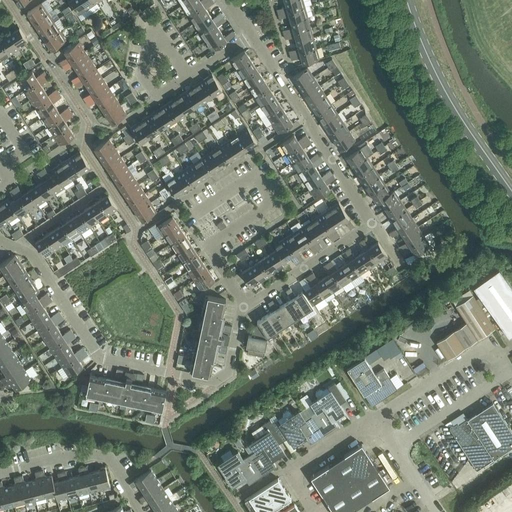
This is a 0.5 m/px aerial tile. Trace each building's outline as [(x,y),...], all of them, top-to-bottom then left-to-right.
[(87,9),(81,0),(69,0),(68,1),(78,15),(87,9)] [(81,0),(87,9),(90,14),(100,8),(96,3),(94,0),(81,0)] [(199,0),(189,0),(181,6),(187,15),(203,4),(205,3),(209,0),(200,0),(199,0)] [(302,0),(287,0),(285,1),(288,11),(304,6),(302,0)] [(27,13),(33,22),(48,13),(42,3),(27,13)] [(203,4),(187,15),(193,24),(209,13),(203,4)] [(62,11),(65,15),(71,10),(68,6),(62,11)] [(304,6),(288,11),(291,22),(307,17),(304,6)] [(71,10),(65,15),(67,19),(74,14),(71,10)] [(48,13),(33,22),(39,31),(54,22),(48,13)] [(209,13),(193,24),(199,33),(215,22),(209,13)] [(214,17),(217,21),(223,17),(220,13),(214,17)] [(215,22),(199,33),(205,42),(221,31),(217,26),(225,21),(223,17),(217,21),(215,22)] [(284,35),(291,33),(294,32),(310,27),(307,17),(291,22),(292,27),(283,30),(284,35)] [(54,22),(39,31),(45,40),(60,31),(54,22)] [(76,31),(78,35),(85,31),(82,27),(76,31)] [(310,27),(294,32),(297,42),(313,38),(310,27)] [(19,28),(10,34),(19,49),(29,42),(19,28)] [(60,31),(45,40),(52,50),(66,40),(60,31)] [(221,31),(205,42),(211,51),(227,41),(221,31)] [(226,35),(229,39),(235,35),(232,31),(226,35)] [(10,34),(1,40),(10,55),(19,49),(10,34)] [(96,37),(91,40),(94,45),(99,42),(98,40),(96,37)] [(313,38),(297,42),(300,53),(316,48),(313,38)] [(1,40),(0,40),(0,58),(1,60),(2,60),(5,64),(13,59),(10,55),(1,40)] [(64,51),(71,60),(85,51),(79,42),(64,51)] [(292,60),(301,57),(303,64),(319,59),(316,48),(300,53),(298,54),(290,56),(292,60)] [(85,51),(71,60),(76,70),(91,60),(85,51)] [(230,60),(237,69),(251,60),(245,51),(230,60)] [(31,58),(27,60),(31,67),(35,64),(31,58)] [(60,62),(62,66),(69,62),(66,58),(60,62)] [(326,63),(328,67),(335,63),(332,59),(326,63)] [(31,67),(27,60),(23,63),(27,69),(31,67)] [(91,60),(76,70),(82,79),(97,69),(91,60)] [(251,60),(237,69),(242,78),(257,69),(251,60)] [(69,62),(62,66),(65,70),(71,66),(69,62)] [(335,63),(328,67),(331,71),(337,67),(335,63)] [(293,77),(299,86),(314,77),(307,67),(293,77)] [(97,69),(82,79),(88,88),(103,78),(97,69)] [(257,69),(242,78),(248,87),(263,78),(257,69)] [(13,70),(9,72),(13,79),(17,76),(13,70)] [(18,81),(24,90),(39,81),(32,71),(18,81)] [(38,76),(41,80),(47,75),(44,71),(38,76)] [(13,79),(9,72),(5,75),(9,81),(13,79)] [(217,77),(220,81),(226,76),(223,72),(217,77)] [(212,74),(203,80),(213,96),(222,90),(212,74)] [(47,75),(41,80),(39,81),(24,90),(30,99),(44,90),(41,85),(49,79),(47,75)] [(72,80),(74,84),(80,80),(78,76),(72,80)] [(226,76),(220,81),(222,85),(229,80),(226,76)] [(314,77),(299,86),(305,95),(320,86),(314,77)] [(338,81),(340,85),(347,81),(344,77),(338,81)] [(103,78),(88,88),(94,97),(109,87),(103,78)] [(263,78),(248,87),(254,96),(269,87),(263,78)] [(80,80),(74,84),(77,88),(83,84),(80,80)] [(203,80),(194,86),(204,102),(213,96),(203,80)] [(347,81),(340,85),(343,89),(349,85),(347,81)] [(194,86),(185,92),(195,108),(204,102),(194,86)] [(320,86),(305,95),(311,104),(326,95),(320,86)] [(109,87),(94,97),(100,106),(115,96),(109,87)] [(269,87),(254,96),(260,106),(275,96),(269,87)] [(44,90),(30,99),(36,108),(59,93),(56,89),(48,95),(44,90)] [(229,95),(232,99),(238,94),(235,90),(229,95)] [(126,96),(128,100),(135,96),(132,92),(126,96)] [(185,92),(176,98),(186,113),(195,108),(185,92)] [(59,93),(36,108),(42,117),(56,108),(53,103),(61,97),(59,93)] [(83,98),(86,102),(92,98),(90,94),(83,98)] [(238,94),(232,99),(234,103),(241,98),(238,94)] [(326,95),(311,104),(317,113),(331,104),(326,95)] [(350,99),(352,103),(358,99),(356,95),(350,99)] [(115,96),(100,106),(106,115),(121,105),(115,96)] [(135,96),(128,100),(131,104),(137,100),(135,96)] [(275,96),(260,106),(266,115),(281,105),(275,96)] [(92,98),(86,102),(89,106),(95,102),(92,98)] [(176,98),(167,104),(177,119),(186,113),(176,98)] [(358,99),(352,103),(355,107),(361,103),(358,99)] [(234,107),(229,101),(225,103),(230,110),(234,107)] [(167,104),(158,110),(168,125),(177,119),(167,104)] [(331,104),(317,113),(323,122),(337,113),(331,104)] [(121,105),(106,115),(112,124),(127,114),(121,105)] [(281,105),(266,115),(272,124),(287,114),(281,105)] [(56,108),(42,117),(48,126),(62,117),(64,116),(71,111),(68,107),(60,113),(56,108)] [(241,113),(244,117),(250,112),(247,108),(241,113)] [(235,109),(231,112),(235,118),(239,116),(235,109)] [(158,110),(148,116),(159,131),(168,125),(158,110)] [(215,110),(211,113),(215,119),(219,116),(215,110)] [(71,111),(64,116),(67,120),(73,115),(71,111)] [(250,112),(244,117),(246,121),(252,116),(250,112)] [(215,119),(211,113),(207,115),(211,122),(215,119)] [(337,113),(323,122),(329,131),(343,122),(337,113)] [(287,114),(272,124),(278,133),(293,123),(287,114)] [(360,118),(362,122),(369,118),(366,114),(360,118)] [(148,116),(139,122),(150,137),(159,131),(148,116)] [(62,117),(48,126),(54,135),(68,126),(62,117)] [(369,118),(362,122),(365,126),(371,122),(369,118)] [(221,119),(217,122),(221,128),(225,125),(221,119)] [(150,137),(139,122),(130,128),(140,143),(150,137)] [(197,122),(193,125),(197,131),(201,128),(197,122)] [(221,128),(217,122),(213,124),(217,130),(221,128)] [(343,122),(329,131),(335,140),(349,131),(343,122)] [(197,131),(193,125),(189,127),(193,134),(197,131)] [(68,126),(54,135),(60,145),(74,135),(68,126)] [(253,131),(255,135),(262,130),(259,126),(253,131)] [(247,128),(238,134),(247,149),(257,142),(247,128)] [(262,130),(255,135),(258,139),(264,134),(262,130)] [(203,131),(199,133),(203,140),(207,137),(203,131)] [(349,131),(335,140),(341,150),(355,140),(349,131)] [(123,137),(126,141),(132,137),(130,133),(123,137)] [(203,140),(199,133),(195,136),(199,142),(203,140)] [(179,134),(175,136),(179,143),(183,140),(179,134)] [(238,134),(229,140),(238,155),(247,149),(238,134)] [(280,144),(286,153),(309,139),(306,135),(298,140),(294,135),(280,144)] [(179,143),(175,136),(171,139),(175,145),(179,143)] [(132,137),(126,141),(129,145),(135,141),(132,137)] [(95,148),(101,158),(115,148),(109,139),(95,148)] [(309,139),(286,153),(292,163),(306,153),(303,148),(311,143),(309,139)] [(229,140),(220,146),(229,160),(238,155),(229,140)] [(375,146),(378,150),(384,146),(382,142),(375,146)] [(185,143),(181,145),(185,152),(189,149),(185,143)] [(43,147),(47,153),(51,151),(47,144),(43,147)] [(361,147),(347,157),(353,166),(367,157),(373,153),(367,144),(361,147)] [(185,152),(181,145),(177,148),(181,154),(185,152)] [(161,146),(157,148),(161,155),(165,152),(161,146)] [(220,146),(211,152),(220,166),(229,160),(220,146)] [(384,146),(378,150),(381,154),(387,150),(384,146)] [(115,148),(101,158),(107,167),(121,157),(115,148)] [(161,155),(157,148),(153,151),(157,157),(161,155)] [(80,151),(70,157),(81,173),(90,167),(80,151)] [(135,155),(138,159),(144,155),(142,151),(135,155)] [(211,152),(202,158),(211,172),(220,166),(211,152)] [(306,153),(292,163),(298,172),(312,162),(314,161),(320,157),(318,153),(309,158),(306,153)] [(144,155),(138,159),(140,163),(147,159),(144,155)] [(167,155),(163,157),(167,163),(171,161),(167,155)] [(70,157),(61,163),(72,179),(81,173),(70,157)] [(121,157),(107,167),(113,176),(127,166),(121,157)] [(167,163),(163,157),(159,160),(163,166),(167,163)] [(317,165),(323,161),(320,157),(314,161),(317,165)] [(367,157),(353,166),(359,175),(373,166),(367,157)] [(202,158),(193,164),(202,178),(211,172),(202,158)] [(387,164),(390,168),(396,164),(393,160),(387,164)] [(312,162),(298,172),(304,181),(318,171),(312,162)] [(52,170),(55,174),(55,173),(63,185),(72,179),(61,163),(52,170)] [(193,164),(184,170),(193,184),(202,178),(193,164)] [(396,164),(390,168),(392,172),(399,168),(396,164)] [(127,166),(113,176),(118,185),(133,175),(127,166)] [(373,166),(359,175),(365,184),(379,175),(373,166)] [(45,168),(41,171),(45,177),(49,175),(45,168)] [(147,173),(150,177),(156,173),(153,169),(147,173)] [(184,170),(175,176),(184,190),(193,184),(184,170)] [(45,177),(41,171),(37,174),(41,180),(45,177)] [(318,171),(304,181),(309,190),(324,180),(318,171)] [(323,175),(326,179),(332,175),(330,171),(323,175)] [(55,174),(46,179),(55,194),(65,187),(63,185),(55,173),(55,174)] [(156,173),(150,177),(152,181),(159,177),(156,173)] [(133,175),(118,185),(124,194),(139,184),(133,175)] [(324,180),(309,190),(316,199),(330,189),(327,184),(335,179),(332,175),(326,179),(324,180)] [(379,175),(365,184),(371,193),(385,184),(379,175)] [(184,190),(175,176),(165,182),(175,196),(184,190)] [(101,184),(97,177),(93,180),(97,186),(101,184)] [(399,182),(402,186),(408,182),(405,178),(399,182)] [(46,179),(37,185),(46,200),(55,194),(46,179)] [(408,182),(402,186),(404,190),(410,186),(408,182)] [(139,184),(124,194),(130,203),(145,193),(139,184)] [(385,184),(371,193),(377,203),(380,201),(380,200),(391,193),(391,192),(385,184)] [(37,185),(28,191),(37,206),(46,200),(37,185)] [(17,186),(13,189),(18,195),(22,192),(17,186)] [(83,187),(79,190),(83,196),(87,193),(83,187)] [(159,191),(162,195),(168,191),(165,187),(159,191)] [(18,195),(13,189),(9,191),(14,198),(18,195)] [(83,196),(79,190),(74,192),(79,198),(83,196)] [(380,200),(380,201),(386,209),(400,200),(394,190),(391,192),(391,193),(380,200)] [(28,191),(19,197),(28,211),(37,206),(28,191)] [(168,191),(162,195),(164,199),(170,195),(168,191)] [(145,193),(130,203),(136,212),(151,202),(145,193)] [(108,195),(99,201),(108,215),(118,209),(108,195)] [(411,200),(413,204),(420,200),(417,196),(411,200)] [(19,197),(10,203),(17,214),(17,215),(19,218),(28,211),(19,197)] [(8,199),(0,203),(0,207),(8,220),(17,215),(17,214),(10,203),(8,199)] [(400,200),(386,209),(392,218),(406,209),(400,200)] [(420,200),(413,204),(416,208),(422,204),(420,200)] [(99,201),(90,207),(99,221),(108,215),(99,201)] [(151,202),(136,212),(142,221),(157,212),(151,202)] [(339,203),(329,209),(340,224),(349,218),(339,203)] [(0,225),(8,220),(0,207),(0,225)] [(90,207),(81,213),(90,227),(99,221),(90,207)] [(56,214),(53,209),(47,214),(49,218),(56,214)] [(329,209),(320,215),(331,230),(340,224),(329,209)] [(406,209),(392,218),(398,227),(412,218),(406,209)] [(81,213),(72,218),(81,233),(90,227),(81,213)] [(320,215),(311,221),(322,236),(331,230),(320,215)] [(163,236),(164,235),(179,225),(173,216),(156,226),(163,236)] [(72,218),(63,224),(72,239),(81,233),(72,218)] [(392,237),(400,231),(404,236),(418,227),(412,218),(398,227),(389,233),(392,237)] [(223,220),(217,224),(221,230),(226,226),(223,220)] [(350,220),(346,223),(350,229),(354,226),(350,220)] [(312,242),(314,244),(318,250),(322,248),(317,239),(322,236),(311,221),(302,227),(312,242)] [(131,230),(127,223),(123,226),(127,232),(131,230)] [(63,224),(54,230),(63,245),(72,239),(63,224)] [(179,225),(164,235),(170,244),(185,234),(179,225)] [(302,227),(293,233),(303,248),(312,242),(302,227)] [(418,227),(404,236),(410,245),(424,236),(418,227)] [(19,228),(15,231),(20,237),(24,235),(19,228)] [(54,230),(45,236),(54,251),(63,245),(54,230)] [(336,230),(332,232),(336,239),(340,236),(336,230)] [(20,237),(15,231),(11,234),(16,240),(20,237)] [(336,239),(332,232),(328,235),(332,241),(336,239)] [(113,233),(109,235),(113,242),(117,239),(113,233)] [(293,233),(284,238),(294,254),(303,248),(293,233)] [(185,234),(170,244),(176,253),(191,243),(185,234)] [(113,242),(109,235),(105,238),(109,244),(113,242)] [(54,251),(45,236),(35,242),(45,257),(54,251)] [(404,255),(412,249),(416,255),(430,245),(424,236),(410,245),(408,247),(401,251),(404,255)] [(263,237),(259,239),(263,246),(267,243),(263,237)] [(275,245),(277,249),(278,248),(285,260),(286,260),(294,254),(284,238),(275,245)] [(263,246),(259,239),(255,242),(259,248),(263,246)] [(141,244),(144,248),(150,244),(147,240),(141,244)] [(364,251),(360,254),(369,268),(378,262),(369,248),(363,240),(359,242),(364,251)] [(378,242),(369,248),(378,262),(388,256),(378,242)] [(191,243),(176,253),(182,262),(196,252),(191,243)] [(399,247),(401,251),(408,247),(405,243),(399,247)] [(150,244),(144,248),(146,252),(153,248),(150,244)] [(318,250),(314,244),(310,247),(314,253),(318,250)] [(95,245),(91,247),(95,254),(99,251),(95,245)] [(95,254),(91,247),(87,250),(91,256),(95,254)] [(277,249),(269,254),(279,270),(288,263),(286,260),(285,260),(278,248),(277,249)] [(245,249),(241,251),(245,258),(249,255),(245,249)] [(345,252),(351,260),(360,274),(369,268),(360,254),(355,257),(349,249),(345,252)] [(245,258),(241,251),(237,254),(241,260),(245,258)] [(196,252),(182,262),(188,271),(202,261),(196,252)] [(347,262),(342,266),(351,280),(360,274),(351,260),(345,252),(341,254),(347,262)] [(300,253),(296,256),(300,262),(304,260),(300,253)] [(0,264),(0,265),(6,274),(21,264),(15,254),(0,264)] [(269,254),(260,260),(270,276),(279,270),(269,254)] [(300,262),(296,256),(292,259),(296,265),(300,262)] [(77,257),(73,259),(77,265),(81,263),(77,257)] [(153,262),(155,266),(162,262),(159,258),(153,262)] [(77,265),(73,259),(69,262),(73,268),(77,265)] [(260,260),(251,266),(261,282),(270,276),(260,260)] [(202,261),(188,271),(194,280),(208,270),(202,261)] [(331,270),(333,272),(342,286),(351,280),(342,266),(337,269),(331,261),(327,263),(331,270)] [(162,262),(155,266),(158,270),(164,266),(162,262)] [(331,270),(327,263),(323,266),(327,272),(331,270)] [(21,264),(6,274),(12,283),(27,273),(21,264)] [(261,282),(251,266),(241,272),(251,288),(261,282)] [(390,274),(396,270),(394,266),(387,270),(390,274)] [(58,269),(54,271),(58,278),(62,275),(58,269)] [(509,337),(511,334),(511,287),(499,269),(474,287),(509,337)] [(208,270),(194,280),(200,289),(214,280),(208,270)] [(333,272),(324,278),(333,292),(342,286),(333,272)] [(27,273),(12,283),(18,292),(33,282),(27,273)] [(313,273),(309,275),(313,282),(317,279),(313,273)] [(305,278),(311,286),(305,290),(315,304),(324,298),(315,284),(313,282),(309,275),(305,278)] [(165,280),(167,284),(174,280),(171,276),(165,280)] [(324,278),(315,284),(324,298),(333,292),(324,278)] [(174,280),(167,284),(170,288),(176,284),(174,280)] [(33,282),(18,292),(23,301),(24,301),(35,294),(36,294),(39,291),(33,282)] [(179,290),(173,294),(177,299),(183,296),(179,290)] [(303,291),(296,296),(294,298),(304,314),(313,307),(303,291)] [(291,299),(284,303),(295,320),(304,314),(294,298),(296,296),(293,292),(289,295),(291,299)] [(40,297),(43,301),(49,297),(47,293),(40,297)] [(0,297),(0,298),(2,302),(9,298),(6,294),(0,297)] [(24,301),(23,301),(20,303),(27,312),(41,303),(36,294),(35,294),(24,301)] [(456,305),(467,322),(478,339),(495,328),(473,294),(456,305)] [(194,351),(190,371),(210,375),(217,343),(221,343),(220,345),(228,347),(228,343),(226,343),(228,336),(229,336),(230,333),(223,331),(223,334),(219,332),(226,300),(205,295),(201,315),(204,315),(200,331),(193,329),(191,335),(199,337),(196,352),(194,351)] [(49,297),(43,301),(46,305),(52,301),(49,297)] [(9,298),(2,302),(5,306),(11,302),(9,298)] [(179,302),(182,306),(188,302),(185,298),(179,302)] [(41,303),(27,312),(33,321),(47,312),(41,303)] [(278,308),(275,309),(286,325),(295,320),(284,303),(278,308)] [(273,311),(266,315),(277,331),(286,325),(275,309),(278,308),(275,304),(270,307),(273,311)] [(190,305),(184,309),(186,313),(192,309),(190,305)] [(52,315),(55,319),(61,315),(59,311),(52,315)] [(47,312),(33,321),(39,330),(53,321),(47,312)] [(61,315),(55,319),(58,323),(64,319),(61,315)] [(257,321),(259,324),(264,332),(268,337),(277,331),(266,315),(257,321)] [(53,321),(39,330),(44,339),(59,330),(53,321)] [(467,322),(454,331),(464,348),(478,339),(467,322)] [(16,329),(12,332),(15,337),(20,334),(16,329)] [(70,329),(64,333),(67,337),(73,333),(70,329)] [(59,330),(44,339),(50,348),(65,339),(59,330)] [(264,332),(253,330),(251,336),(248,335),(246,347),(249,347),(248,353),(264,356),(268,338),(268,337),(264,332)] [(464,348),(454,331),(437,342),(448,359),(464,348)] [(73,333),(67,337),(69,341),(76,337),(73,333)] [(65,339),(50,348),(56,357),(71,348),(65,339)] [(392,339),(377,349),(381,356),(384,359),(389,356),(390,357),(395,354),(397,357),(402,354),(393,340),(392,339)] [(0,360),(13,352),(7,343),(0,347),(0,360)] [(76,351),(79,355),(85,351),(82,347),(76,351)] [(71,348),(56,357),(62,366),(77,357),(71,348)] [(377,349),(371,352),(376,359),(381,356),(377,349)] [(85,351),(79,355),(81,359),(88,355),(85,351)] [(13,352),(0,360),(0,366),(1,366),(4,371),(19,361),(13,352)] [(77,357),(62,366),(68,375),(83,366),(77,357)] [(365,357),(347,369),(372,406),(397,389),(384,369),(376,374),(365,357)] [(1,380),(4,384),(25,370),(19,361),(4,371),(7,375),(1,380)] [(254,369),(249,373),(253,379),(258,375),(254,369)] [(25,370),(4,384),(6,388),(13,384),(16,389),(31,379),(25,370)] [(162,411),(162,409),(166,391),(134,384),(134,380),(136,380),(137,373),(134,373),(134,374),(126,373),(126,371),(123,370),(122,377),(124,378),(122,382),(90,375),(86,395),(105,399),(106,397),(121,400),(120,408),(126,409),(127,401),(143,405),(142,407),(162,411)] [(47,378),(42,386),(47,389),(55,388),(50,380),(47,378)] [(317,411),(310,415),(324,435),(337,426),(333,419),(345,412),(340,404),(346,400),(335,383),(323,390),(322,389),(320,389),(316,392),(315,393),(316,395),(318,399),(312,403),(317,411)] [(454,426),(453,425),(452,425),(451,426),(450,426),(450,427),(450,428),(450,429),(450,430),(477,470),(511,446),(511,431),(493,402),(459,424),(460,426),(456,428),(455,426),(454,426)] [(278,419),(272,423),(284,441),(289,437),(294,445),(306,437),(297,424),(304,419),(299,411),(293,416),(290,412),(289,411),(287,411),(283,413),(282,415),(283,417),(278,420),(278,419)] [(310,415),(304,419),(297,424),(306,437),(310,444),(324,435),(310,415)] [(256,451),(249,455),(263,475),(276,466),(272,459),(284,452),(279,444),(284,441),(272,423),(270,420),(262,425),(265,430),(268,428),(269,431),(251,443),(256,451)] [(239,440),(235,443),(238,448),(243,445),(239,440)] [(328,502),(333,511),(350,511),(356,508),(372,497),(373,497),(390,486),(378,469),(373,461),(362,444),(345,455),(328,466),(311,477),(322,494),(328,502)] [(263,475),(249,455),(243,459),(238,452),(219,464),(233,485),(245,477),(249,484),(263,475)] [(87,466),(83,467),(89,492),(100,489),(95,471),(90,473),(88,472),(87,466)] [(79,475),(74,477),(79,495),(89,492),(83,467),(78,468),(80,474),(79,475)] [(100,470),(95,471),(100,489),(110,486),(105,467),(101,468),(100,470)] [(139,485),(142,489),(157,479),(151,469),(129,483),(132,488),(137,484),(139,485)] [(43,470),(39,471),(46,496),(56,493),(53,482),(54,482),(52,475),(46,477),(45,476),(43,470)] [(35,480),(30,481),(35,499),(46,496),(39,471),(35,472),(36,478),(35,480)] [(66,471),(62,472),(68,497),(79,495),(74,477),(69,478),(67,477),(66,471)] [(58,481),(54,482),(53,482),(56,493),(57,500),(68,497),(62,472),(58,473),(59,479),(58,481)] [(22,475),(18,476),(25,501),(35,499),(30,481),(26,482),(24,481),(22,475)] [(14,485),(10,486),(14,504),(25,501),(18,476),(14,477),(15,483),(14,485)] [(245,500),(252,511),(270,511),(291,498),(278,478),(249,497),(245,500)] [(139,498),(142,502),(163,488),(157,479),(142,489),(145,493),(144,495),(139,498)] [(1,481),(0,481),(0,492),(4,507),(14,504),(10,486),(5,488),(3,487),(1,481)] [(163,488),(142,502),(144,506),(149,502),(151,503),(154,507),(169,497),(163,488)] [(165,511),(175,506),(169,497),(154,507),(156,511),(165,511)] [(300,511),(294,503),(281,511),(300,511)]
